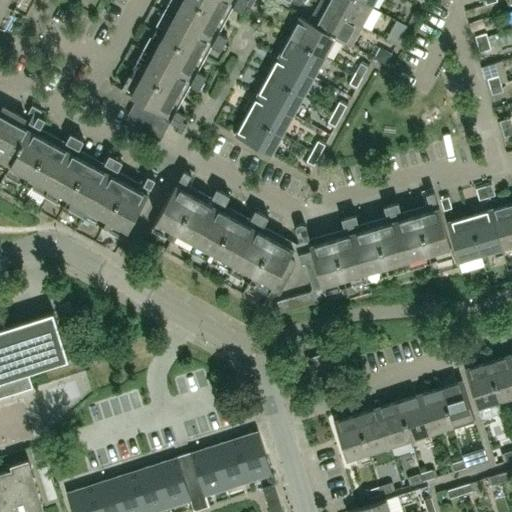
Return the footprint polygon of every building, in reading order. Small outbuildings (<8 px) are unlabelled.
[(18,0),(0,0),(0,2),(13,9),(18,0)] [(219,17),(188,0),(171,0),(164,12),(208,37),(219,17)] [(228,0),(188,0),(219,17),(228,0)] [(240,11),(244,5),(235,0),(232,7),(240,11)] [(372,7),(359,0),(319,0),(318,2),(361,26),(372,7)] [(13,9),(0,2),(0,27),(2,29),(13,9)] [(361,26),(318,2),(312,14),(318,18),(315,25),(314,26),(335,37),(334,38),(350,46),(361,26)] [(511,10),(503,13),(506,24),(511,22),(511,10)] [(208,37),(164,12),(154,31),(198,56),(208,37)] [(335,37),(314,26),(315,25),(299,16),(288,37),(324,56),(334,38),(335,37)] [(395,19),(390,29),(400,35),(405,25),(395,19)] [(198,56),(154,31),(143,51),(187,75),(198,56)] [(492,35),(486,36),(485,32),(471,37),(474,45),(493,39),(493,38),(492,35)] [(511,32),(493,38),(493,39),(474,45),(476,53),(490,49),(489,45),(496,43),(497,45),(511,41),(511,32)] [(223,44),(226,38),(217,33),(214,39),(223,44)] [(324,56),(288,37),(277,56),(313,76),(324,56)] [(223,44),(214,39),(210,45),(219,50),(223,44)] [(378,50),(374,58),(384,64),(391,52),(384,48),(378,50)] [(187,75),(143,51),(132,70),(176,95),(187,75)] [(313,76),(277,56),(267,75),(303,95),(313,76)] [(361,77),(368,64),(360,60),(353,72),(361,77)] [(176,95),(132,70),(122,90),(136,98),(166,114),(176,95)] [(205,76),(196,72),(193,78),(201,83),(205,76)] [(354,89),(361,77),(353,72),(346,85),(354,89)] [(303,95),(267,75),(256,95),(292,115),(303,95)] [(500,83),(498,75),(484,79),(486,87),(500,83)] [(197,89),(201,83),(193,78),(189,84),(197,89)] [(502,91),(500,83),(486,87),(488,95),(502,91)] [(292,115),(256,95),(245,114),(281,134),(292,115)] [(158,128),(166,114),(136,98),(127,115),(130,125),(159,140),(164,131),(158,128)] [(340,115),(347,103),(339,99),(332,111),(340,115)] [(0,135),(12,112),(2,106),(0,108),(0,135)] [(184,115),(175,110),(172,116),(180,120),(184,115)] [(333,128),(340,115),(332,111),(325,124),(333,128)] [(10,165),(30,129),(18,123),(22,117),(12,112),(0,135),(0,159),(9,164),(10,165)] [(281,134),(245,114),(234,134),(270,154),(281,134)] [(39,127),(44,119),(38,115),(33,124),(39,127)] [(511,125),(511,123),(510,117),(496,122),(498,129),(511,125)] [(511,133),(511,125),(498,129),(501,137),(511,133)] [(24,184),(49,140),(30,129),(10,165),(9,164),(4,173),(24,184)] [(71,145),(76,136),(69,132),(64,141),(71,145)] [(77,148),(82,139),(76,136),(71,145),(77,148)] [(318,155),(325,142),(317,138),(310,150),(318,155)] [(44,195),(68,150),(49,140),(24,184),(44,195)] [(63,205),(88,161),(68,150),(44,195),(63,205)] [(312,167),(318,155),(310,150),(304,163),(312,167)] [(110,167),(115,158),(108,154),(103,163),(110,167)] [(116,170),(121,161),(115,158),(110,167),(116,170)] [(83,216),(107,172),(88,161),(63,205),(83,216)] [(185,182),(190,173),(183,169),(178,178),(185,182)] [(101,227),(126,182),(107,172),(83,216),(101,227)] [(149,188),(154,179),(147,175),(142,184),(149,188)] [(494,195),(490,181),(481,183),(486,198),(494,195)] [(122,238),(146,193),(126,182),(101,227),(122,238)] [(171,239),(195,195),(175,183),(150,227),(171,239)] [(486,198),(481,183),(473,186),(478,200),(486,198)] [(217,200),(222,191),(216,187),(211,196),(217,200)] [(224,204),(229,195),(222,191),(217,200),(224,204)] [(436,201),(435,197),(433,191),(425,193),(427,203),(436,201)] [(451,208),(446,194),(438,196),(442,210),(451,208)] [(191,250),(215,205),(195,195),(171,239),(191,250)] [(400,211),(397,201),(389,204),(392,213),(400,211)] [(511,244),(511,207),(510,202),(489,208),(501,248),(511,244)] [(392,213),(389,204),(382,206),(385,215),(392,213)] [(210,260),(234,216),(215,205),(191,250),(210,260)] [(452,254),(438,206),(415,212),(429,261),(452,254)] [(501,248),(489,208),(468,215),(479,254),(501,248)] [(256,221),(261,212),(255,209),(250,218),(256,221)] [(263,225),(268,216),(261,212),(256,221),(263,225)] [(429,261),(415,212),(395,219),(408,267),(429,261)] [(357,224),(354,214),(347,216),(350,226),(357,224)] [(479,254),(468,215),(446,221),(457,260),(479,254)] [(230,271),(254,227),(234,216),(210,260),(230,271)] [(350,226),(347,216),(340,218),(343,228),(350,226)] [(408,267),(395,219),(373,225),(387,273),(408,267)] [(308,238),(304,224),(301,222),(295,224),(293,228),(297,241),(308,238)] [(387,273),(373,225),(352,231),(365,280),(387,273)] [(249,281),(273,237),(254,227),(230,271),(249,281)] [(365,280),(352,231),(331,237),(345,286),(365,280)] [(294,266),(293,259),(287,256),(292,248),(273,237),(249,281),(268,292),(274,295),(278,295),(294,266)] [(331,237),(309,244),(310,248),(296,252),(299,262),(302,261),(310,288),(309,291),(276,300),(278,309),(281,310),(282,311),(318,300),(323,292),(345,286),(331,237)] [(71,309),(69,301),(57,304),(60,313),(71,309)] [(0,397),(33,387),(28,372),(68,359),(52,311),(5,326),(2,319),(0,312),(0,311),(0,397)] [(330,364),(326,352),(305,358),(309,371),(330,364)] [(511,395),(511,368),(508,354),(487,361),(499,400),(511,395)] [(499,400),(487,361),(464,368),(477,407),(499,400)] [(474,419),(462,379),(440,386),(452,426),(474,419)] [(452,426),(440,386),(418,393),(431,432),(452,426)] [(431,432),(418,393),(398,400),(410,439),(431,432)] [(410,439),(398,400),(377,406),(389,445),(410,439)] [(389,445),(377,406),(355,413),(367,452),(389,445)] [(367,452),(355,413),(333,420),(345,459),(367,452)] [(272,474),(257,429),(256,430),(256,431),(241,436),(242,438),(236,440),(249,480),(270,473),(271,474),(272,474)] [(249,480),(236,440),(230,442),(229,439),(214,444),(228,487),(237,484),(249,480)] [(41,444),(30,448),(33,459),(45,456),(41,444)] [(228,487),(214,444),(197,450),(198,452),(193,454),(192,451),(190,451),(208,506),(209,506),(206,494),(227,487),(228,487)] [(511,459),(511,449),(501,453),(504,462),(511,459)] [(473,465),(469,451),(461,454),(463,459),(465,467),(473,465)] [(188,465),(184,454),(177,456),(180,467),(188,465)] [(188,489),(184,478),(180,467),(177,456),(175,456),(176,459),(171,461),(170,459),(155,463),(169,506),(178,503),(189,500),(191,499),(188,489)] [(0,511),(44,511),(28,458),(10,464),(11,468),(0,471),(0,511)] [(465,467),(463,459),(449,464),(452,471),(465,467)] [(169,506),(155,463),(138,469),(139,471),(134,473),(146,511),(150,511),(169,506)] [(191,476),(188,465),(180,467),(184,478),(191,476)] [(437,477),(434,469),(421,473),(423,481),(437,477)] [(511,477),(511,469),(501,473),(503,481),(511,477)] [(146,511),(134,473),(127,475),(127,473),(111,477),(123,511),(146,511)] [(423,481),(421,473),(407,477),(410,485),(423,481)] [(490,485),(503,481),(501,473),(487,477),(490,485)] [(195,487),(191,476),(184,478),(188,489),(195,487)] [(123,511),(111,477),(95,483),(96,485),(90,487),(98,511),(123,511)] [(394,490),(392,482),(378,486),(381,494),(394,490)] [(475,490),(472,482),(458,486),(461,494),(475,490)] [(274,483),(262,487),(264,494),(276,491),(274,483)] [(98,511),(90,487),(84,489),(83,486),(68,491),(68,490),(66,491),(73,511),(98,511)] [(381,494),(378,486),(365,490),(367,498),(381,494)] [(461,494),(458,486),(445,491),(447,499),(461,494)] [(198,498),(195,487),(188,489),(191,499),(189,500),(190,500),(198,498)] [(276,491),(264,494),(267,502),(279,498),(276,491)] [(434,508),(430,494),(422,497),(426,510),(434,508)] [(201,508),(198,498),(190,500),(193,511),(195,510),(201,508)] [(267,502),(269,508),(281,505),(279,498),(267,502)] [(389,511),(386,499),(347,511),(346,511),(389,511)]
